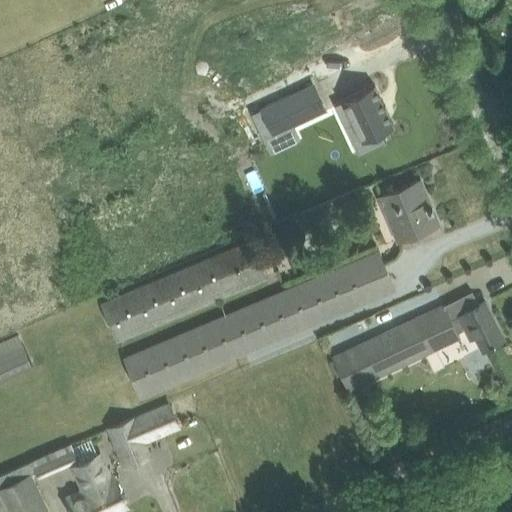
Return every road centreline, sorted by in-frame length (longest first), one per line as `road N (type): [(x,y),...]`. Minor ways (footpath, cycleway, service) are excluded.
road 1 (unclassified): [(511,422),(316,511)]
road 2 (unclassified): [(511,171),(428,0)]
